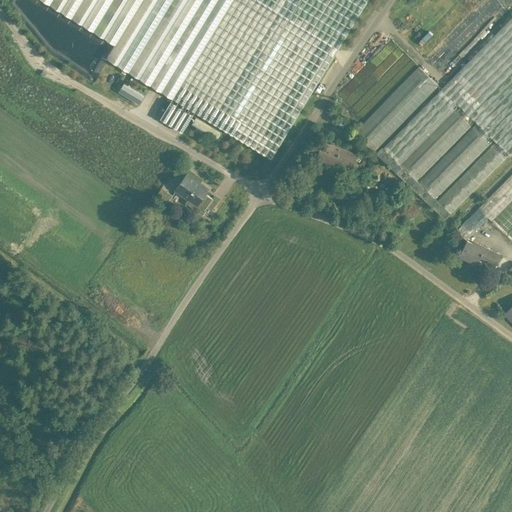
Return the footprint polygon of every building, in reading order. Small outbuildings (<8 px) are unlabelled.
[(42,0),(71,17),(81,0),(42,0)] [(81,0),(71,17),(115,44),(107,58),(173,98),(232,0),(81,0)] [(232,0),(173,98),(271,158),(368,0),(232,0)] [(511,16),(383,147),(400,164),(459,105),(475,120),(474,122),(476,124),(493,140),(495,142),(508,155),(509,154),(510,156),(511,153),(511,16)] [(335,95),(362,121),(419,64),(392,38),(335,95)] [(419,66),(354,133),(374,151),(438,85),(419,66)] [(124,82),(118,91),(139,104),(144,95),(124,82)] [(193,115),(171,101),(160,118),(182,132),(193,115)] [(459,105),(400,164),(416,180),(474,122),(475,120),(459,105)] [(476,124),(418,182),(435,198),(493,140),(476,124)] [(334,146),(324,141),(317,156),(333,164),(337,156),(344,160),(343,161),(352,166),(357,155),(335,144),(334,146)] [(495,142),(437,200),(451,213),(508,155),(495,142)] [(383,147),(382,147),(376,153),(445,219),(451,213),(437,200),(435,198),(418,182),(416,180),(400,164),(383,147)] [(374,164),(365,172),(373,180),(376,176),(378,178),(380,176),(378,175),(381,171),(374,164)] [(199,177),(190,170),(188,173),(176,189),(189,199),(189,198),(190,197),(197,202),(195,204),(196,204),(205,193),(208,188),(200,182),(199,182),(196,180),(199,177)] [(511,172),(478,207),(488,217),(505,233),(511,225),(511,172)] [(167,191),(160,200),(166,205),(173,195),(167,191)] [(205,193),(196,204),(195,204),(197,202),(190,197),(189,198),(189,199),(187,201),(194,206),(202,213),(206,207),(213,198),(212,198),(207,194),(205,193)] [(215,194),(212,198),(213,198),(206,207),(211,210),(221,198),(215,194)] [(478,207),(456,229),(466,239),(488,217),(478,207)] [(477,245),(467,240),(460,255),(476,263),(480,256),(487,259),(486,260),(495,265),(500,254),(478,244),(477,245)]
